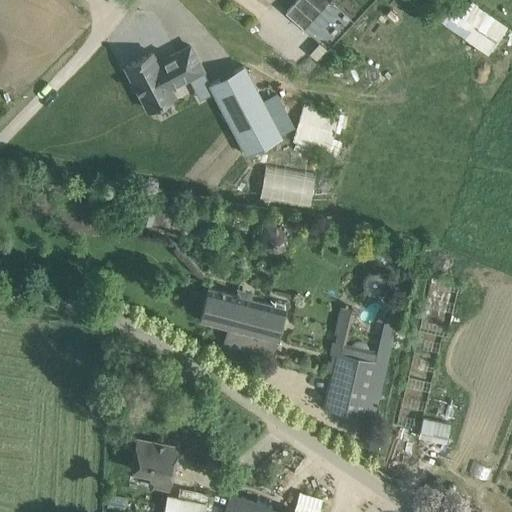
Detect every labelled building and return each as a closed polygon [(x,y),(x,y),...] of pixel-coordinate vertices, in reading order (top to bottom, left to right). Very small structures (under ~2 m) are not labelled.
[(329,0),(293,0),(286,9),(314,33),(338,7),(329,0)] [(413,0),(490,53),(510,24),(475,0),(413,0)] [(152,51),(125,65),(148,109),(175,95),(170,87),(203,70),(190,45),(157,62),(152,51)] [(244,65),(210,82),(247,153),(281,136),(244,65)] [(340,135),(346,113),(301,101),(290,144),(336,157),(342,135),(340,135)] [(364,276),(362,281),(363,285),(365,289),(368,292),(372,294),(376,294),(380,293),(384,291),(386,287),(387,283),(387,279),(385,275),(382,272),(378,270),(373,270),(369,271),(366,273),(364,276)] [(452,324),(455,280),(426,278),(423,322),(452,324)] [(284,306),(209,288),(201,319),(229,326),(225,344),(272,356),(284,306)] [(330,376),(323,406),(373,418),(375,409),(376,404),(378,398),(379,393),(380,387),(396,321),(385,318),(376,353),(370,351),(370,349),(369,347),(367,344),(366,342),(363,341),(361,340),(358,340),(355,341),(352,342),(350,344),(349,346),(343,345),(341,352),(336,352),(331,371),(331,372),(330,376)] [(169,488),(177,446),(137,438),(131,468),(152,472),(149,484),(169,488)] [(205,511),(209,491),(181,485),(179,494),(168,492),(163,511),(205,511)] [(298,511),(231,493),(225,511),(298,511)]
